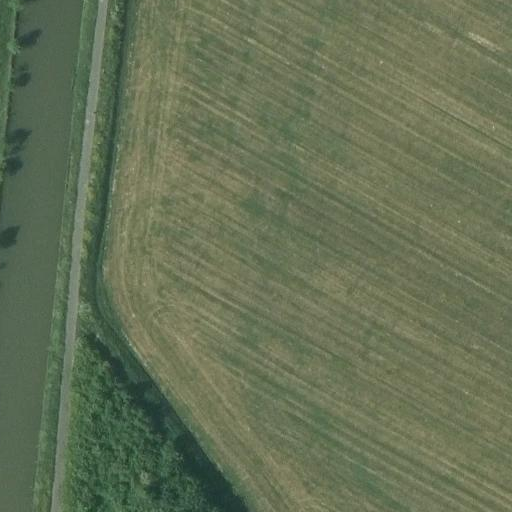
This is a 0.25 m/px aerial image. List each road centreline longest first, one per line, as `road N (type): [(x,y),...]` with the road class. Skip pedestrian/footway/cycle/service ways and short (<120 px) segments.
road 1 (unclassified): [(54,511),(102,0)]
road 2 (track): [(226,511),(119,363),(71,312)]
